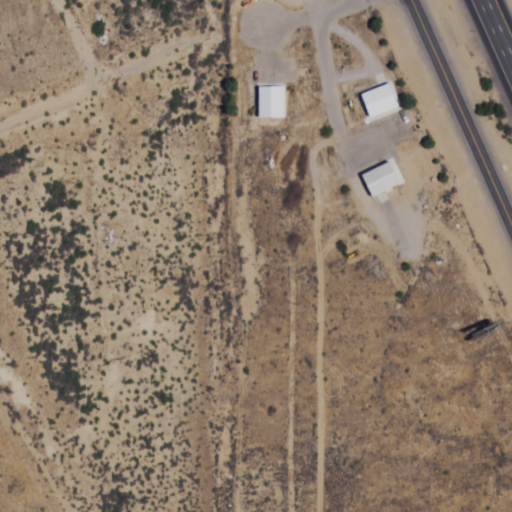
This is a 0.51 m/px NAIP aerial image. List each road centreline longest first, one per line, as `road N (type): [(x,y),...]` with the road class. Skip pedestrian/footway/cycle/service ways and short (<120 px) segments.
road 1 (tertiary): [(410,0),(511,230)]
road 2 (track): [(0,127),(113,77),(208,50)]
